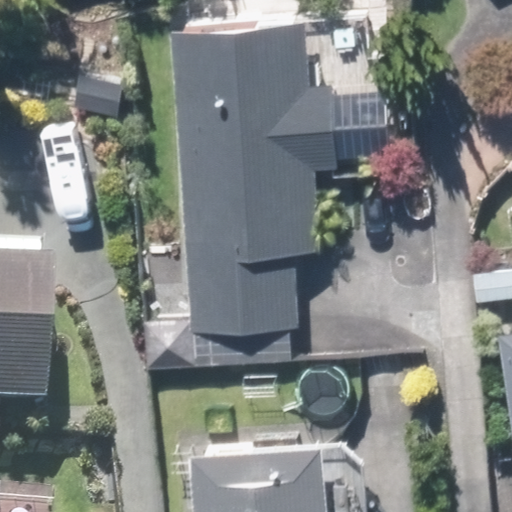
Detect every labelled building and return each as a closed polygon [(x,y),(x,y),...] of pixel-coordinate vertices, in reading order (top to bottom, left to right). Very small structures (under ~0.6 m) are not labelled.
[(183,0),(193,309),(164,310),(166,364),(290,360),(289,322),(302,321),(299,248),(323,247),(320,161),(341,160),(338,71),(382,70),(380,10),(310,12),(309,0),(183,0)] [(129,61),(69,58),(66,105),(126,109),(129,61)] [(403,179),(353,180),(354,267),(405,267),(403,179)] [(0,407),(40,409),(45,273),(35,273),(36,252),(0,250),(0,407)] [(511,262),(471,265),(474,302),(511,299),(511,262)] [(327,431),(203,436),(206,511),(375,511),(373,448),(328,450),(327,431)] [(44,511),(46,488),(0,485),(0,511),(44,511)]
